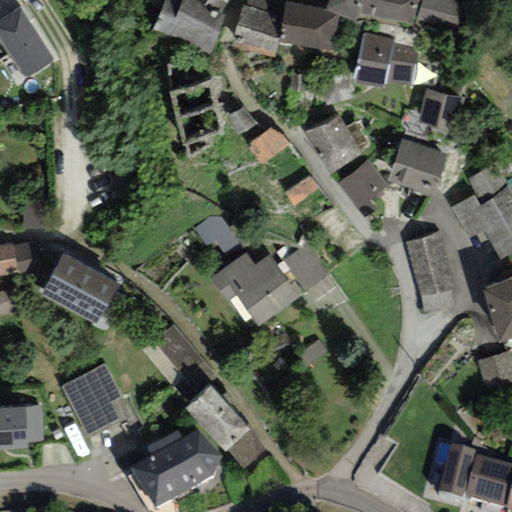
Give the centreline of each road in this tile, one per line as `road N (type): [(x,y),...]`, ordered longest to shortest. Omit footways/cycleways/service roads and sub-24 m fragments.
road 1 (track): [(27,0),(67,57),(68,231)]
road 2 (residential): [(380,511),(331,488),(303,485),(240,511)]
road 3 (residential): [(135,511),(80,483),(0,480)]
